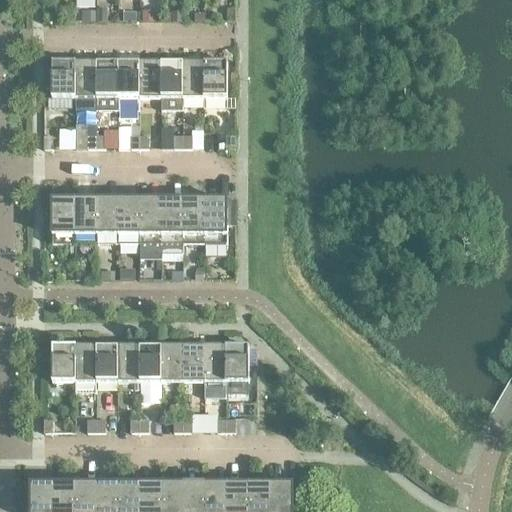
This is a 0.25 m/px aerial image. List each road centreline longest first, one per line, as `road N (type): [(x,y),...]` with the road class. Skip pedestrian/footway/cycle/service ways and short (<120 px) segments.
road 1 (residential): [(275,458),(8,457),(5,171)]
road 2 (residential): [(243,39),(0,42)]
road 3 (residential): [(5,171),(243,173)]
